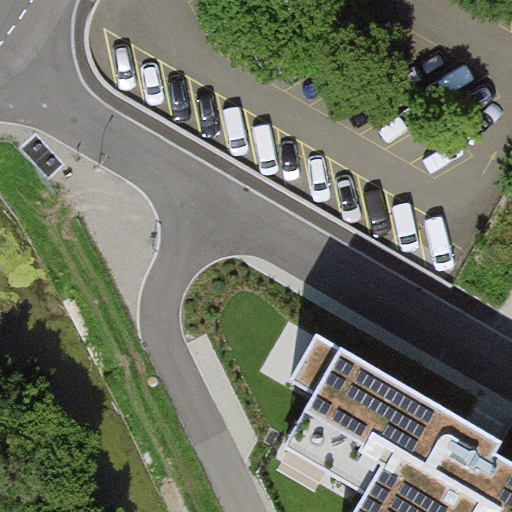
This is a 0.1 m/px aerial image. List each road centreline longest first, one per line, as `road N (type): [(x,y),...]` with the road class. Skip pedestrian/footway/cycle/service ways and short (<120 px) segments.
road 1 (residential): [(213,201),(511,372)]
road 2 (residential): [(240,511),(164,337),(165,295),(178,256),(213,201)]
road 3 (residential): [(10,63),(68,111),(213,201)]
